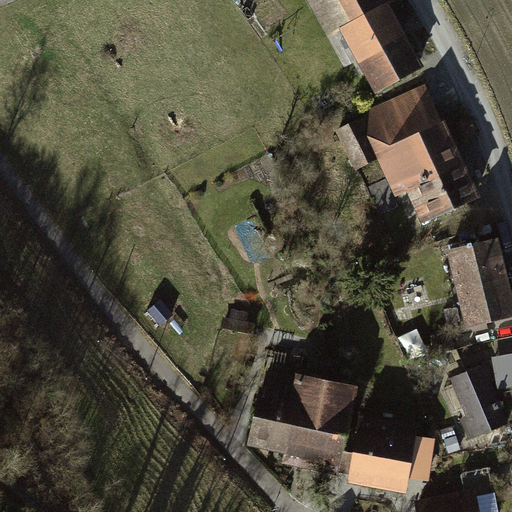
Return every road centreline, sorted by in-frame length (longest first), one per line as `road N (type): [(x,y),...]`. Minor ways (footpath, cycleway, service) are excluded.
road 1 (track): [(0,160),(296,511)]
road 2 (residential): [(511,215),(481,114),(421,0)]
